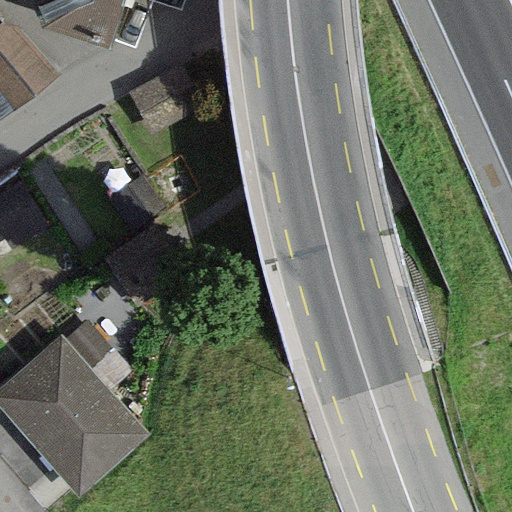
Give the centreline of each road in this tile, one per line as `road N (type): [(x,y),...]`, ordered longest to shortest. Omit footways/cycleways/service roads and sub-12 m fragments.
road 1 (tertiary): [(327,246),(416,511)]
road 2 (tertiary): [(327,246),(290,0)]
road 3 (residential): [(0,135),(108,67)]
